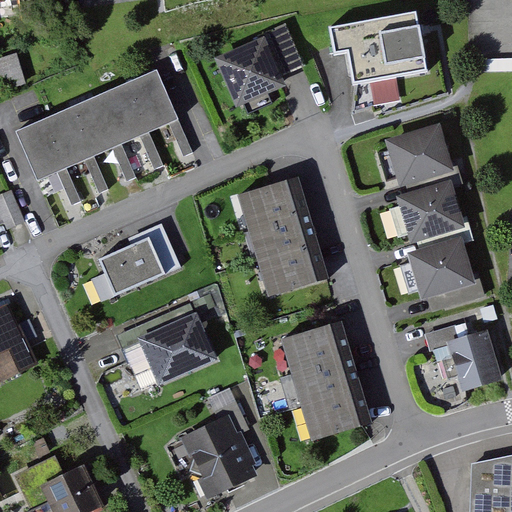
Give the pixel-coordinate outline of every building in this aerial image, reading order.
[(409,95),(405,77),(437,70),(425,13),(334,32),(339,56),(351,53),(358,87),(379,83),(383,101),(409,95)] [(291,87),(271,38),(220,60),(241,108),(291,87)] [(162,72),(19,133),(40,184),(184,123),(162,72)] [(459,171),(446,126),(391,142),(405,187),(459,171)] [(329,283),(299,179),(244,195),(275,299),(329,283)] [(468,228),(455,183),(401,199),(414,244),(468,228)] [(10,228),(27,221),(12,190),(0,195),(0,225),(7,222),(10,228)] [(155,239),(101,261),(116,297),(170,275),(155,239)] [(479,284),(466,239),(412,255),(425,300),(479,284)] [(0,377),(2,383),(44,362),(15,304),(0,311),(0,377)] [(202,314),(144,338),(164,387),(223,362),(202,314)] [(452,344),(460,342),(455,325),(426,334),(428,341),(431,351),(452,344)] [(371,425),(342,326),(288,342),(317,441),(371,425)] [(505,385),(491,334),(460,342),(452,344),(466,396),(505,385)] [(234,414),(187,435),(215,500),(262,480),(234,414)] [(511,511),(511,460),(480,467),(477,511),(511,511)] [(100,511),(105,510),(86,468),(43,487),(54,511),(100,511)]
